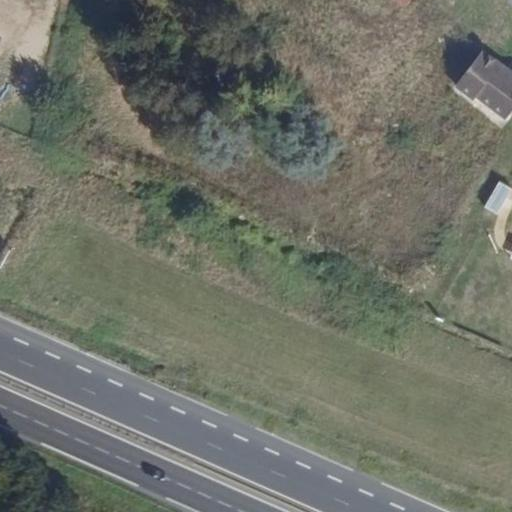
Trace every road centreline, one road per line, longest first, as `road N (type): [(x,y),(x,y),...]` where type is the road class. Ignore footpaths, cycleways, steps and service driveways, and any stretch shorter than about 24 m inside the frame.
road 1 (trunk): [(365,511),(0,352)]
road 2 (trunk): [(0,407),(240,511)]
